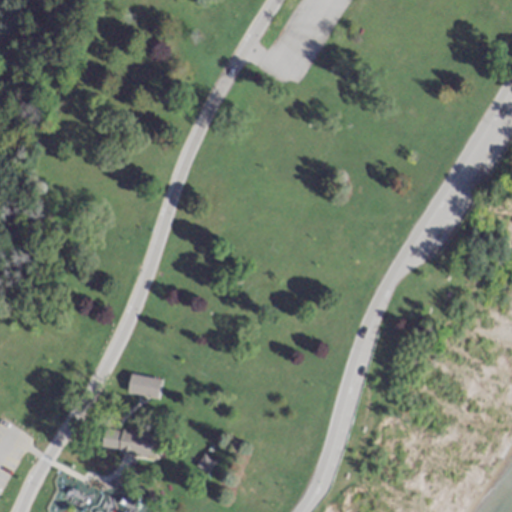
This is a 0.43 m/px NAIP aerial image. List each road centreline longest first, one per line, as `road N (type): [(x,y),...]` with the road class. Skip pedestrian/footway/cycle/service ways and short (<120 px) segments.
road 1 (residential): [(274,0),(209,101),(150,268),(20,511)]
road 2 (residential): [(297,511),(325,456),(376,300),(511,67)]
